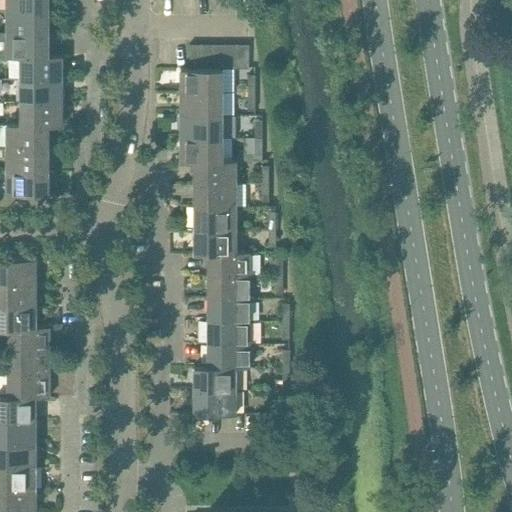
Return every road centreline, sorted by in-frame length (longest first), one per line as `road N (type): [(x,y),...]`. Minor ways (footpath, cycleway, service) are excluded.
road 1 (secondary): [(375,0),(449,511)]
road 2 (secondary): [(511,444),(473,287),(428,0)]
road 3 (residential): [(102,227),(122,356),(118,511)]
road 4 (residential): [(137,0),(132,125),(102,227)]
